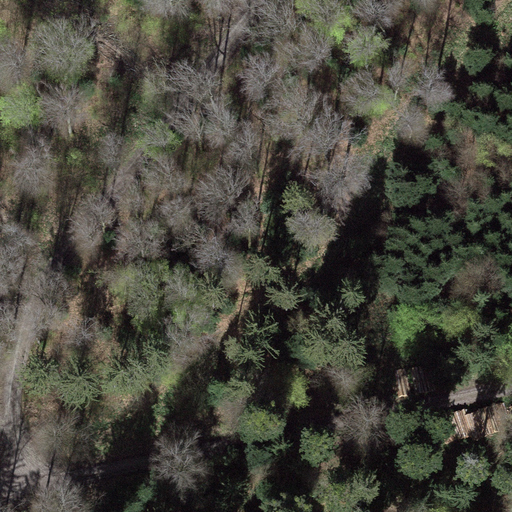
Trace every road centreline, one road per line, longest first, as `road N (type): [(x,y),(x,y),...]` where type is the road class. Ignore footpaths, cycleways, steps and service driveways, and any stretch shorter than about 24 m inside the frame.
road 1 (track): [(265,0),(174,129),(22,317),(9,353),(14,483),(0,487)]
road 2 (track): [(511,380),(14,483)]
